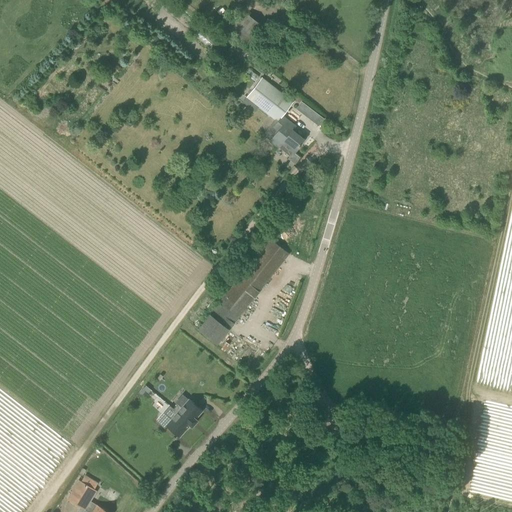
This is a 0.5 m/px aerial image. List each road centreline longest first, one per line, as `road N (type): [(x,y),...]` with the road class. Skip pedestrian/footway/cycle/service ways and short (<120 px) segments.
road 1 (unclassified): [(386,0),(310,283),(287,335),(147,511)]
road 2 (track): [(448,511),(511,182)]
road 3 (track): [(287,335),(358,511)]
